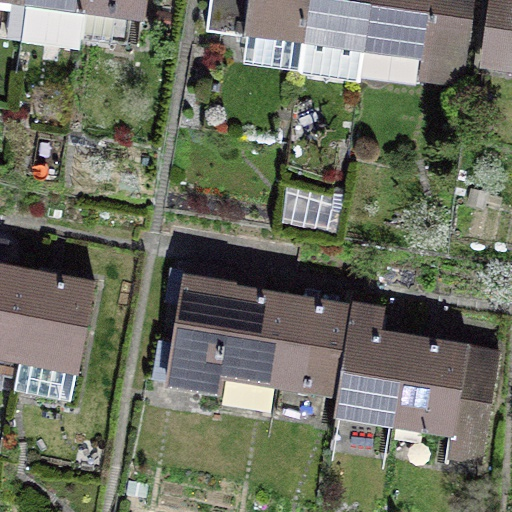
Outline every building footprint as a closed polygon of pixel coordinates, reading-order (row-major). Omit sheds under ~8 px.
[(85,0),(26,0),(26,4),(21,41),(60,46),(68,37),(80,39),(84,9),(85,0)] [(85,0),(84,9),(144,17),(146,0),(85,0)] [(247,32),(304,40),(309,0),(210,0),(206,31),(246,37),(247,32)] [(363,48),(369,0),(309,0),(304,40),(363,48)] [(369,0),(363,48),(422,56),(424,42),(435,43),(433,57),(465,62),(473,0),(369,0)] [(511,0),(493,0),(484,65),(511,68),(511,0)] [(222,375),(238,279),(186,270),(168,383),(220,391),(222,375)] [(0,390),(1,391),(7,357),(19,359),(34,277),(0,271),(0,390)] [(94,288),(34,277),(19,359),(13,391),(70,401),(75,375),(78,376),(94,288)] [(238,279),(222,375),(279,384),(293,303),(259,297),(260,292),(249,290),(250,280),(238,279)] [(279,384),(338,394),(352,312),(293,303),(279,384)] [(335,414),(395,424),(408,341),(376,336),(380,312),(352,307),(352,312),(338,394),(335,414)] [(465,350),(408,341),(395,424),(451,433),(451,437),(484,442),(499,352),(465,346),(465,350)] [(57,511),(64,477),(0,464),(0,511),(57,511)] [(257,511),(260,498),(120,474),(113,511),(257,511)]
